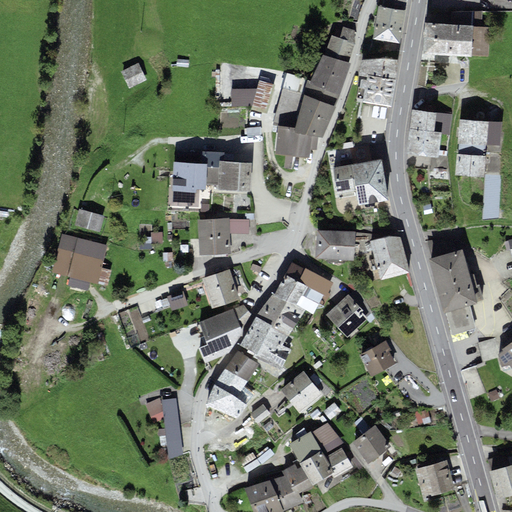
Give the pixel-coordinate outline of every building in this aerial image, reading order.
[(383,0),(383,6),(406,10),(407,0),(383,0)] [(400,43),(406,10),(383,6),(379,6),(373,39),(400,43)] [(451,12),(451,24),(473,25),(482,26),(483,11),(451,12)] [(451,24),(425,23),(424,54),(471,56),(473,25),(451,24)] [(473,25),(471,56),(488,57),(490,26),(482,26),(473,25)] [(344,27),(340,38),(355,42),(355,30),(344,27)] [(325,55),(349,62),(355,42),(340,38),(332,35),(325,55)] [(323,54),(309,83),(340,94),(352,62),(349,62),(325,55),(323,54)] [(386,58),(362,60),(359,74),(362,75),(397,80),(400,60),(386,58)] [(146,80),(139,65),(123,73),(130,87),(146,80)] [(391,106),(397,80),(362,75),(356,97),(363,98),(363,102),(391,106)] [(276,85),(260,81),(257,88),(252,105),(252,107),(268,112),(276,85)] [(307,82),(303,94),(335,106),(340,94),(309,83),(307,82)] [(231,90),(232,106),(252,105),(257,88),(231,90)] [(303,94),(297,116),(299,117),(328,125),(336,106),(335,106),(303,94)] [(437,112),(413,109),(407,154),(438,157),(439,149),(441,133),(434,132),(437,112)] [(448,150),(452,114),(437,112),(434,132),(441,133),(439,149),(448,150)] [(328,125),(299,117),(295,128),(294,132),(319,137),(323,138),(328,125)] [(484,156),(485,146),(486,146),(486,145),(488,122),(460,119),(458,144),(460,144),(459,155),(457,154),(456,176),(485,177),(486,156),(484,156)] [(502,123),(488,122),(486,145),(500,146),(502,123)] [(279,126),(275,154),(310,157),(310,153),(317,149),(319,137),(294,132),(295,128),(279,126)] [(224,152),(202,151),(202,153),(202,163),(207,164),(207,167),(220,168),(220,161),(224,161),(224,152)] [(176,162),(202,163),(202,153),(176,152),(176,162)] [(388,200),(382,159),(352,164),(356,190),(359,205),(388,200)] [(234,192),(236,162),(224,161),(220,161),(220,168),(219,191),(234,192)] [(176,162),(174,162),(172,188),(172,191),(185,192),(194,192),(196,192),(196,189),(205,190),(207,167),(207,164),(202,163),(176,162)] [(252,163),(236,162),(234,192),(250,193),(252,163)] [(356,190),(352,164),(333,167),(337,193),(356,190)] [(194,192),(185,192),(184,202),(193,202),(194,192)] [(106,217),(82,210),(78,226),(102,232),(106,217)] [(197,220),(198,238),(230,236),(228,218),(197,220)] [(231,219),(231,234),(249,234),(249,219),(231,219)] [(317,230),(315,258),(354,260),(355,232),(317,230)] [(231,253),(230,236),(198,238),(200,255),(231,253)] [(381,280),(410,272),(400,237),(389,236),(371,242),(381,280)] [(108,246),(64,237),(57,270),(101,280),(108,246)] [(432,258),(457,251),(454,239),(428,241),(432,258)] [(432,258),(429,259),(434,277),(468,268),(463,249),(457,251),(432,258)] [(305,269),(292,263),(285,275),(324,295),(322,300),(326,302),(330,294),(328,293),(334,283),(306,267),(305,269)] [(468,268),(434,277),(440,297),(474,287),(468,268)] [(230,269),(202,278),(212,308),(240,299),(230,269)] [(324,295),(285,275),(274,295),(305,311),(314,315),(322,300),(324,295)] [(474,287),(440,297),(444,313),(446,312),(470,305),(478,303),(474,287)] [(184,291),(167,297),(172,311),(188,305),(184,291)] [(288,337),(305,311),(274,295),(273,293),(257,317),(273,325),(271,328),(288,337)] [(337,303),(359,327),(370,318),(349,293),(337,303)] [(359,327),(337,303),(326,313),(347,338),(359,327)] [(233,308),(242,331),(251,314),(244,304),(233,308)] [(470,305),(446,312),(453,335),(476,329),(470,305)] [(233,308),(198,322),(207,345),(199,348),(205,363),(229,353),(242,331),(233,308)] [(273,325),(257,317),(239,345),(255,353),(258,355),(262,345),(271,328),(273,325)] [(271,328),(262,345),(288,356),(291,349),(282,345),(288,337),(271,328)] [(504,347),(511,341),(511,335),(501,343),(504,347)] [(372,377),(384,370),(396,364),(389,351),(392,350),(387,341),(372,348),(360,355),(372,377)] [(511,368),(511,341),(504,347),(501,350),(503,352),(498,354),(502,367),(510,366),(511,368)] [(258,355),(255,353),(253,357),(281,370),(288,356),(262,345),(258,355)] [(260,364),(238,351),(225,368),(249,381),(260,364)] [(249,381),(225,368),(217,384),(247,404),(253,395),(244,389),(249,381)] [(304,371),(281,390),(300,414),(324,395),(304,371)] [(247,404),(217,384),(206,406),(237,418),(247,404)] [(500,398),(496,389),(488,393),(492,402),(500,398)] [(160,398),(145,404),(153,422),(164,418),(161,400),(160,398)] [(183,454),(176,398),(161,400),(164,418),(169,458),(183,454)] [(263,404),(251,414),(259,424),(272,414),(263,404)] [(328,422),(312,432),(325,454),(344,442),(328,422)] [(376,426),(354,442),(369,463),(391,446),(376,426)] [(310,431),(289,444),(300,464),(320,452),(322,451),(310,431)] [(353,466),(342,447),(326,456),(336,475),(353,466)] [(333,474),(320,452),(300,464),(302,466),(312,485),(333,474)] [(420,485),(451,475),(447,460),(415,469),(420,485)] [(295,464),(283,471),(285,475),(295,494),(299,493),(313,486),(312,485),(302,466),(298,468),(295,464)] [(511,464),(489,471),(497,500),(511,495),(511,464)] [(285,475),(271,480),(283,511),(304,503),(299,493),(295,494),(285,475)] [(451,475),(420,485),(424,499),(455,490),(451,475)] [(271,480),(244,488),(253,511),(282,511),(283,511),(271,480)]
